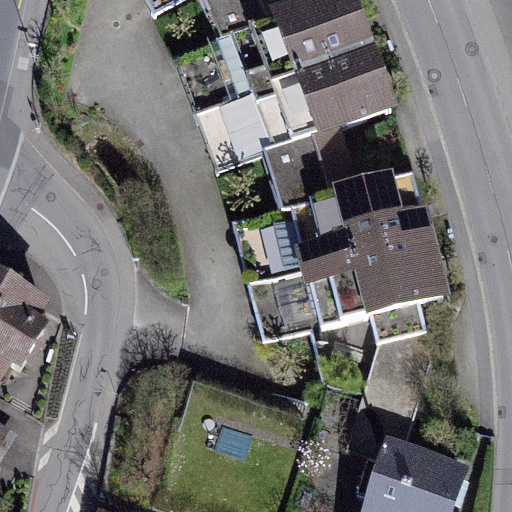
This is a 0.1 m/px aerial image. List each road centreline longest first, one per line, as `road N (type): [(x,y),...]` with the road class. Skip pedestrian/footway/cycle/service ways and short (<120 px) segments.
road 1 (residential): [(54,511),(88,371),(86,300),(67,243),(0,188)]
road 2 (residential): [(511,266),(500,205),(431,0)]
